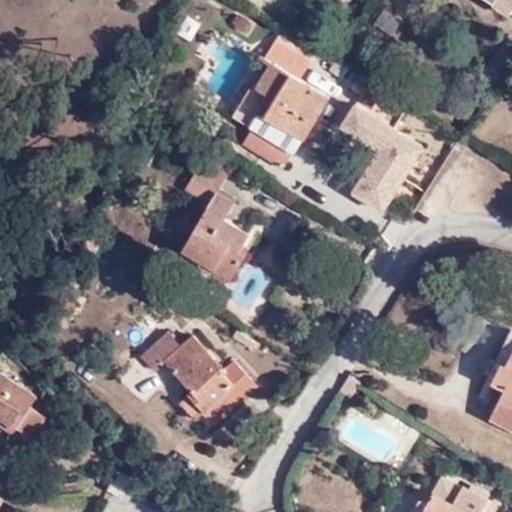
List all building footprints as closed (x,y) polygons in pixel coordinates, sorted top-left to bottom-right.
[(477,0),(491,10),(498,0),(477,0)] [(487,77),(511,38),(511,32),(502,26),(474,68),(487,77)] [(270,166),(318,93),(288,75),(302,53),(267,32),(254,53),(257,55),(221,111),(239,124),(230,140),(270,166)] [(383,205),(425,136),(353,93),(339,117),(373,137),(346,183),(383,205)] [(213,254),(208,262),(227,273),(252,231),(224,213),(232,199),(215,186),(223,171),(197,155),(180,183),(206,200),(185,235),(213,254)] [(412,215),(421,185),(398,178),(388,207),(412,215)] [(180,244),(208,262),(213,254),(185,235),(180,244)] [(83,283),(66,276),(55,304),(73,311),(83,283)] [(497,353),(511,329),(511,321),(505,317),(477,362),(482,367),(494,350),(497,353)] [(190,387),(207,404),(229,384),(240,395),(260,378),(237,353),(228,362),(194,326),(181,338),(169,324),(143,348),(156,363),(165,354),(192,385),(190,387)] [(511,329),(497,353),(494,350),(482,367),(495,376),(478,404),(511,425),(511,329)] [(0,413),(13,422),(27,403),(31,406),(40,393),(0,366),(0,413)] [(196,415),(207,404),(190,387),(180,397),(196,415)] [(27,403),(13,422),(35,434),(46,414),(31,406),(27,403)] [(120,470),(112,486),(124,494),(136,477),(122,467),(120,470)] [(14,472),(5,487),(14,492),(13,493),(27,500),(32,488),(30,481),(14,472)] [(473,511),(475,510),(477,511),(483,511),(492,496),(457,477),(445,495),(428,484),(424,492),(413,511),(473,511)] [(0,511),(2,511),(13,493),(14,492),(5,487),(0,484),(0,511)] [(402,511),(413,511),(424,492),(415,488),(402,511)]
